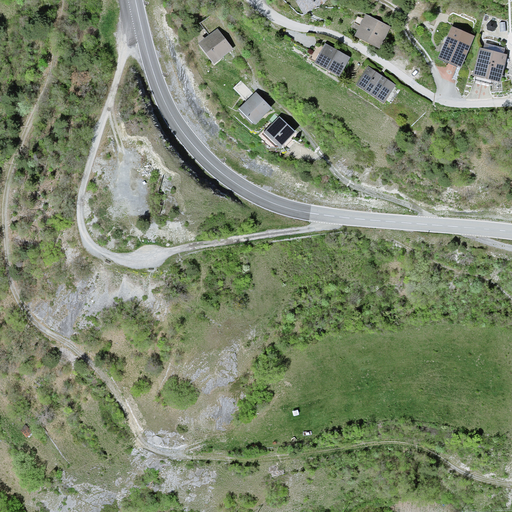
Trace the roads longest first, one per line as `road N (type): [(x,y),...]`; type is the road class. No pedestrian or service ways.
road 1 (track): [(51,0),(3,153),(2,246),(26,316),(84,354),(143,441),(166,455),(272,458),(407,441),(478,480),(511,485)]
road 2 (track): [(343,217),(140,261),(112,261),(84,245),(76,207),(138,11)]
road 3 (secondary): [(135,0),(167,107),(201,155),(234,182),(298,210),(511,232)]
